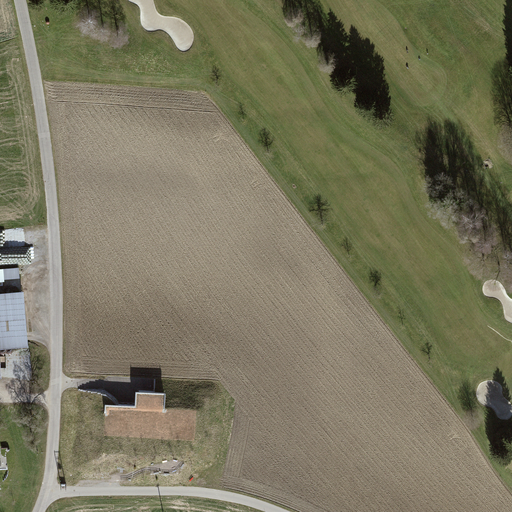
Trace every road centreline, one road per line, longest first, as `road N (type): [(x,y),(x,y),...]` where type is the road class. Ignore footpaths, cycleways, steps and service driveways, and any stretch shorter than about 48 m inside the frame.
road 1 (unclassified): [(21,0),(38,83),(56,274),(45,491)]
road 2 (unclassified): [(278,511),(203,492),(45,491)]
